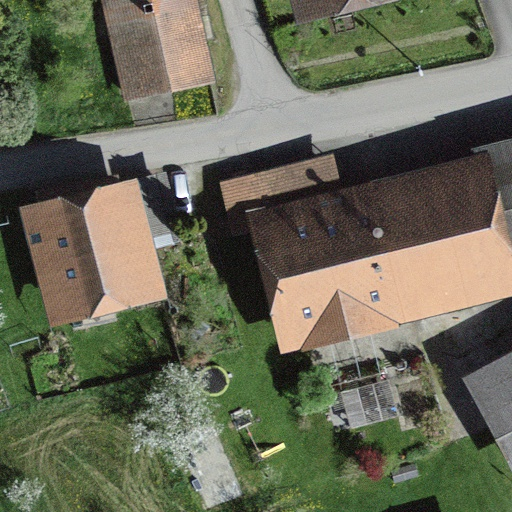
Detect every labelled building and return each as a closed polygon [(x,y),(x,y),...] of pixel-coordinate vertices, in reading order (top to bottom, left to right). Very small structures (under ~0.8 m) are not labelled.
[(103,0),(130,101),(219,83),(197,0),(103,0)] [(272,0),(276,17),(351,0),(272,0)] [(265,206),(241,212),(277,347),(511,285),(511,281),(508,268),(511,266),(511,134),(477,144),(480,155),(338,193),(328,156),(257,175),(265,206)] [(132,176),(19,205),(48,321),(162,292),(132,176)] [(511,346),(465,371),(511,458),(511,346)] [(394,374),(341,385),(348,418),(401,406),(394,374)]
